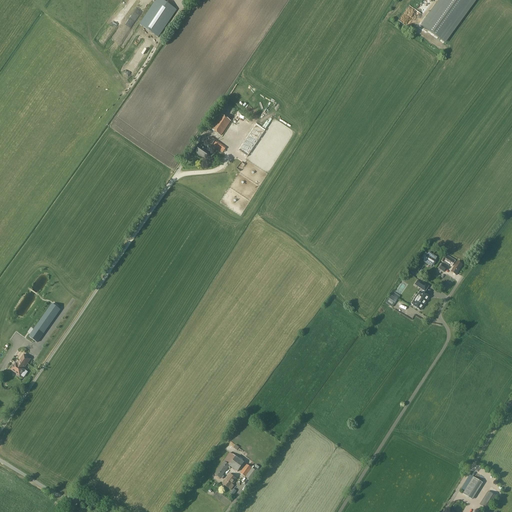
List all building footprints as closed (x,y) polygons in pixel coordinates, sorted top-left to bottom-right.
[(158,37),(176,10),(161,0),(156,0),(140,25),(158,37)] [(439,0),(421,26),(446,43),(477,0),(439,0)] [(222,117),(213,129),(221,135),(226,128),(229,130),(228,131),(229,132),(225,138),(232,142),(238,133),(231,129),(232,127),(228,125),(230,122),(222,117)] [(247,157),(258,141),(251,136),(240,152),(247,157)] [(215,143),(213,146),(214,147),(222,153),(224,151),(226,148),(225,147),(216,141),(215,143)] [(205,159),(209,152),(200,146),(195,153),(205,159)] [(240,172),(245,166),(241,163),(236,169),(240,172)] [(36,281),(58,247),(51,242),(29,276),(36,281)] [(63,249),(48,271),(52,273),(49,277),(57,282),(74,256),(63,249)] [(424,260),(423,262),(431,267),(432,265),(433,266),(437,260),(436,259),(437,257),(429,252),(428,254),(426,253),(422,259),(424,260)] [(456,260),(448,255),(443,263),(449,266),(450,265),(452,266),(456,260)] [(456,275),(462,265),(457,262),(451,272),(456,275)] [(82,285),(87,277),(75,269),(63,286),(70,291),(76,283),(79,285),(80,284),(82,285)] [(412,302),(411,304),(413,306),(412,306),(414,307),(417,309),(420,311),(421,311),(422,308),(423,308),(424,306),(430,297),(426,295),(427,294),(425,293),(429,286),(426,284),(418,279),(418,280),(414,285),(419,288),(423,291),(422,292),(420,291),(418,294),(417,294),(414,299),(412,302)] [(401,297),(406,287),(402,284),(396,294),(401,297)] [(388,299),(385,303),(388,305),(389,305),(390,307),(391,307),(392,308),(395,304),(398,300),(399,298),(394,294),(392,293),(391,294),(389,298),(388,299)] [(52,304),(29,337),(37,343),(60,310),(52,304)] [(12,367),(10,370),(13,372),(17,375),(18,376),(20,377),(21,375),(23,372),(25,370),(24,369),(27,365),(28,364),(31,359),(29,358),(26,355),(24,354),(20,360),(19,360),(19,361),(17,364),(15,363),(14,365),(12,367)] [(224,462),(215,474),(220,478),(229,466),(229,465),(237,471),(244,462),(236,456),(235,457),(230,453),(224,462)] [(251,482),(258,473),(257,472),(246,465),(241,472),(240,473),(251,482)] [(231,490),(234,486),(233,485),(237,479),(229,474),(222,483),(231,490)] [(471,499),(482,482),(474,477),(467,488),(465,487),(462,492),(464,493),(463,494),(471,499)] [(489,511),(498,498),(488,491),(480,505),(489,511)]
